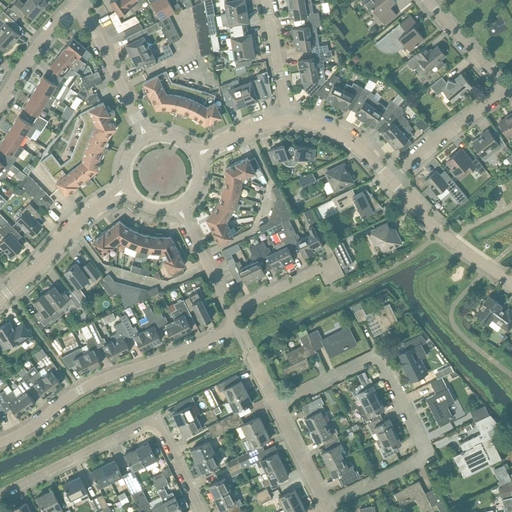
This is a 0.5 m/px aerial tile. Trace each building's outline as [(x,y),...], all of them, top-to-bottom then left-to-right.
[(11,8),(14,10),(21,17),(25,12),(33,19),(45,5),(47,4),(45,0),(27,0),(22,6),(16,1),(11,8)] [(129,8),(123,0),(112,0),(110,2),(116,11),(109,15),(118,33),(127,28),(139,22),(135,16),(121,23),(118,16),(119,15),(119,16),(129,8)] [(139,1),(138,0),(123,0),(129,8),(132,12),(142,5),(139,1)] [(138,0),(139,1),(140,0),(146,0),(150,5),(151,4),(161,20),(168,16),(158,0),(138,0)] [(158,0),(168,16),(175,11),(167,0),(158,0)] [(182,0),(187,9),(192,6),(193,6),(189,0),(182,0)] [(193,13),(206,11),(204,0),(193,6),(192,6),(193,13)] [(224,0),(226,13),(246,10),(244,0),(224,0)] [(286,0),(288,8),(312,4),(310,0),(286,0)] [(362,0),(361,1),(369,10),(371,8),(375,6),(380,12),(376,14),(385,25),(389,21),(397,15),(389,6),(395,1),(394,0),(362,0)] [(313,13),(312,4),(288,8),(290,19),(306,16),(307,21),(319,19),(318,12),(313,13)] [(248,22),(246,10),(226,13),(229,25),(227,25),(228,31),(230,31),(243,29),(242,23),(248,22)] [(0,47),(5,51),(20,35),(11,27),(16,22),(3,11),(0,14),(0,47)] [(193,13),(194,19),(207,17),(206,11),(193,13)] [(158,22),(160,28),(172,22),(169,16),(158,22)] [(402,22),(381,39),(388,47),(393,43),(399,50),(404,46),(409,51),(416,46),(424,39),(416,30),(419,27),(410,16),(402,22)] [(207,17),(194,19),(195,25),(208,23),(207,17)] [(321,26),(319,19),(307,21),(308,26),(292,29),(294,40),(317,36),(316,27),(321,26)] [(175,27),(172,22),(160,28),(163,33),(175,27)] [(209,29),(208,23),(195,25),(196,31),(209,29)] [(127,37),(128,37),(141,31),(143,29),(140,24),(133,27),(124,32),(127,37)] [(175,27),(163,33),(166,39),(178,33),(175,27)] [(196,31),(197,37),(210,35),(210,34),(209,30),(209,29),(196,31)] [(230,31),(233,49),(252,45),(250,34),(244,35),(243,29),(230,31)] [(126,45),(131,56),(149,47),(141,31),(128,37),(131,42),(126,45)] [(178,33),(166,39),(169,44),(180,39),(178,33)] [(211,41),(210,35),(197,37),(198,43),(211,41)] [(312,48),(313,53),(330,50),(328,50),(327,44),(319,46),(317,36),(294,40),(296,51),(312,48)] [(73,38),(65,47),(78,57),(78,58),(86,48),(73,38)] [(198,43),(199,49),(212,47),(211,41),(198,43)] [(255,57),(252,45),(233,49),(236,67),(249,64),(248,58),(255,57)] [(411,58),(406,62),(413,70),(421,63),(427,70),(434,64),(435,66),(439,69),(445,64),(441,61),(440,59),(445,55),(437,46),(433,50),(429,53),(424,47),(416,53),(411,58)] [(83,62),(78,58),(78,57),(65,47),(58,56),(70,67),(76,71),(83,62)] [(149,47),(131,56),(136,67),(142,64),(145,69),(157,63),(149,47)] [(213,54),(212,47),(199,49),(201,56),(213,54)] [(331,57),(330,50),(313,53),(314,58),(298,61),(300,72),(323,68),(324,67),(323,61),(331,57)] [(160,57),(162,61),(174,55),(172,51),(165,54),(160,57)] [(360,59),(356,54),(351,58),(355,63),(360,59)] [(54,69),(51,74),(64,83),(69,75),(73,75),(76,71),(70,67),(58,56),(50,66),(54,69)] [(324,74),(323,68),(300,72),(302,83),(303,82),(304,87),(303,89),(311,96),(325,81),(324,74)] [(98,71),(83,77),(86,82),(100,76),(98,71)] [(222,117),(217,108),(214,101),(215,95),(172,82),(166,71),(143,83),(148,93),(151,92),(153,95),(150,96),(156,109),(160,109),(164,109),(169,109),(173,110),(178,111),(179,108),(182,109),(181,112),(187,114),(192,117),(196,119),(200,122),(204,125),(208,123),(207,120),(209,119),(211,122),(222,117)] [(247,83),(239,85),(246,104),(248,104),(253,103),(253,102),(257,100),(257,99),(257,98),(265,95),(264,92),(271,90),(267,71),(257,74),(255,75),(256,79),(247,83)] [(430,86),(435,92),(437,95),(443,91),(452,102),(459,96),(461,96),(464,95),(466,94),(465,94),(473,87),(461,73),(456,77),(456,78),(456,79),(454,81),(448,79),(447,83),(441,77),(430,86)] [(64,83),(51,74),(48,79),(43,76),(37,87),(50,95),(55,98),(64,83)] [(343,89),(338,87),(341,81),(339,80),(340,77),(334,75),(330,78),(320,89),(329,94),(326,100),(336,105),(346,83),(343,89)] [(102,82),(100,76),(86,82),(83,77),(81,78),(84,85),(86,89),(102,82)] [(352,97),(357,100),(364,88),(353,82),(351,85),(346,83),(336,105),(346,109),(352,97)] [(84,85),(77,93),(82,97),(87,92),(86,89),(84,85)] [(239,85),(222,92),(224,95),(227,104),(233,102),(234,106),(235,108),(239,107),(240,108),(244,106),(244,105),(246,104),(239,85)] [(58,100),(55,98),(50,95),(37,87),(30,97),(44,105),(52,110),(58,100)] [(356,112),(355,114),(357,116),(357,118),(361,121),(363,120),(364,121),(377,101),(372,98),(375,95),(371,92),(370,91),(364,88),(357,100),(363,103),(362,104),(360,106),(356,112)] [(84,99),(85,101),(88,106),(100,100),(96,93),(84,99)] [(71,107),(75,110),(80,104),(79,103),(82,99),(78,96),(71,107)] [(38,116),(35,120),(44,126),(48,121),(38,115),(44,105),(30,97),(24,108),(38,116)] [(404,98),(398,106),(402,109),(409,103),(404,98)] [(381,125),(382,125),(388,118),(398,106),(391,100),(386,107),(377,101),(364,121),(373,127),(377,121),(381,125)] [(108,113),(103,102),(80,114),(84,123),(70,158),(61,166),(51,153),(40,162),(64,192),(75,185),(76,186),(75,187),(86,179),(84,177),(86,175),(88,177),(98,170),(99,161),(101,151),(102,151),(99,149),(100,146),(103,148),(103,147),(107,140),(111,134),(116,128),(110,116),(107,117),(105,114),(108,113)] [(402,109),(398,106),(388,118),(382,125),(386,128),(381,133),(388,141),(401,130),(409,123),(403,116),(402,109)] [(511,113),(509,116),(509,117),(499,123),(507,137),(511,134),(511,113)] [(19,116),(12,126),(25,135),(31,138),(36,128),(41,131),(44,126),(35,120),(32,125),(19,116)] [(429,127),(421,118),(421,117),(414,123),(420,130),(421,128),(424,131),(429,127)] [(19,145),(25,135),(12,126),(5,136),(24,148),(19,145)] [(472,144),(481,156),(484,160),(499,150),(497,148),(504,142),(502,139),(497,142),(488,129),(480,135),(482,137),(472,144)] [(405,135),(401,130),(388,141),(395,150),(413,134),(410,131),(405,135)] [(0,147),(7,152),(3,157),(13,164),(17,158),(19,156),(24,148),(5,136),(0,144),(0,147)] [(289,146),(289,147),(289,148),(285,149),(283,145),(269,151),(274,164),(282,161),(285,164),(289,166),(294,165),(297,163),(299,159),(313,161),(315,149),(295,146),(295,149),(294,149),(294,148),(294,147),(293,146),(292,145),(291,145),(290,146),(289,146)] [(459,180),(474,167),(480,174),(485,170),(476,158),(471,162),(461,150),(447,161),(453,168),(451,169),(459,180)] [(0,177),(1,179),(2,177),(4,177),(6,175),(6,173),(9,170),(8,169),(13,164),(3,157),(0,160),(0,177)] [(236,162),(235,163),(235,164),(240,172),(242,171),(245,177),(260,169),(259,167),(255,158),(249,161),(247,158),(241,161),(240,161),(239,161),(238,162),(237,162),(236,162)] [(225,177),(225,179),(241,184),(241,183),(241,182),(241,181),(241,180),(242,180),(242,179),(245,177),(242,171),(240,172),(235,164),(235,163),(234,163),(233,164),(232,165),(231,166),(230,166),(225,169),(225,170),(226,172),(226,174),(226,176),(225,177)] [(344,164),(326,173),(334,191),(352,182),(344,164)] [(16,174),(15,175),(22,181),(24,178),(26,175),(19,170),(16,174)] [(468,199),(447,173),(442,177),(436,171),(424,180),(437,195),(446,188),(461,206),(468,199)] [(316,181),(312,172),(298,179),(302,188),(316,181)] [(54,201),(27,174),(19,185),(38,204),(45,211),(54,201)] [(241,184),(225,179),(225,182),(225,184),(224,187),(223,189),(223,192),(238,197),(239,194),(240,192),(240,189),(241,186),(241,184)] [(276,198),(285,201),(278,186),(272,189),(276,198)] [(10,188),(5,193),(9,197),(14,191),(10,188)] [(362,217),(364,217),(373,212),(372,211),(381,207),(382,209),(383,208),(366,189),(365,189),(366,191),(363,192),(363,191),(355,195),(352,189),(353,189),(353,188),(332,199),(335,206),(336,205),(339,211),(355,204),(362,217)] [(237,199),(238,197),(223,192),(222,194),(221,197),(220,199),(219,202),(218,204),(233,209),(234,207),(235,204),(236,202),(237,199)] [(276,198),(274,204),(289,209),(285,201),(276,198)] [(39,213),(32,206),(29,203),(21,211),(24,214),(16,221),(31,236),(42,226),(34,217),(39,213)] [(232,211),(233,209),(218,204),(216,206),(215,209),(213,211),(212,213),(210,215),(226,221),(228,218),(229,216),(231,214),(232,211)] [(293,217),(289,209),(274,204),(272,210),(293,217)] [(317,221),(311,209),(304,212),(310,225),(317,221)] [(272,210),(270,216),(285,221),(293,217),(272,210)] [(0,213),(0,226),(1,228),(0,229),(0,232),(5,238),(0,243),(0,245),(12,257),(22,246),(17,241),(15,238),(19,234),(8,222),(0,213)] [(226,221),(210,215),(208,217),(210,218),(209,221),(208,222),(213,232),(221,228),(222,231),(229,227),(226,221)] [(285,221),(270,216),(268,222),(277,225),(281,223),(285,221)] [(285,221),(281,223),(284,228),(292,244),(296,242),(299,248),(303,257),(313,252),(306,237),(300,239),(297,233),(296,234),(291,225),(289,219),(285,221)] [(123,243),(125,244),(130,229),(128,227),(125,226),(123,224),(121,223),(119,221),(113,226),(119,234),(115,236),(119,242),(120,241),(123,243)] [(277,225),(268,222),(267,222),(258,227),(261,233),(275,226),(277,225)] [(281,241),(274,244),(284,266),(294,261),(287,246),(292,244),(284,228),(281,223),(277,225),(275,226),(277,232),(281,241)] [(387,223),(369,232),(375,245),(379,243),(383,250),(390,247),(390,249),(401,243),(397,234),(396,234),(394,230),(392,229),(390,230),(387,223)] [(103,232),(102,233),(103,234),(109,241),(107,242),(111,248),(119,242),(115,236),(119,234),(113,226),(107,230),(107,231),(106,231),(105,231),(104,232),(103,232)] [(311,234),(306,237),(313,252),(323,247),(313,226),(308,228),(311,234)] [(221,228),(213,232),(219,244),(228,240),(233,237),(229,227),(222,231),(221,228)] [(130,229),(125,244),(127,246),(132,248),(137,249),(142,234),(139,233),(137,232),(135,231),(132,230),(130,229)] [(98,237),(92,242),(98,250),(102,255),(111,248),(107,242),(109,241),(103,234),(102,233),(101,234),(100,235),(100,236),(99,236),(98,237)] [(144,235),(142,234),(137,249),(140,250),(142,251),(147,252),(150,252),(155,237),(152,236),(150,236),(147,235),(144,235)] [(159,237),(155,237),(150,252),(154,253),(156,253),(160,253),(168,240),(166,238),(165,237),(161,237),(159,237)] [(160,253),(164,260),(179,253),(173,241),(171,241),(168,240),(160,253)] [(263,241),(256,245),(263,259),(267,257),(274,271),(284,266),(274,244),(274,245),(277,251),(271,253),(268,247),(267,248),(263,241)] [(263,259),(256,245),(249,248),(252,255),(250,256),(253,262),(248,265),(255,280),(265,275),(258,261),(263,259)] [(336,248),(335,249),(344,268),(353,264),(343,245),(342,245),(336,248)] [(185,265),(179,253),(164,260),(173,278),(184,273),(182,267),(185,265)] [(245,285),(255,280),(248,265),(242,267),(239,261),(236,263),(233,257),(227,260),(233,273),(239,271),(245,285)] [(76,263),(65,272),(77,288),(88,280),(88,279),(90,277),(93,280),(99,275),(89,262),(83,267),(83,268),(81,269),(76,263)] [(130,271),(140,274),(141,268),(132,265),(130,271)] [(151,271),(141,268),(140,274),(148,276),(151,271)] [(104,278),(114,291),(116,282),(114,281),(109,274),(104,278)] [(100,282),(111,297),(114,294),(104,280),(100,282)] [(122,284),(116,282),(114,291),(118,297),(122,284)] [(123,304),(128,285),(122,284),(118,297),(123,304)] [(134,287),(128,285),(123,304),(125,307),(129,305),(134,287)] [(44,294),(60,315),(66,310),(65,309),(74,303),(77,308),(81,304),(70,290),(62,296),(55,287),(44,294)] [(129,305),(137,302),(140,288),(134,287),(129,305)] [(148,290),(146,290),(144,299),(159,293),(157,287),(148,290)] [(146,290),(140,288),(137,302),(144,299),(146,290)] [(209,310),(207,311),(198,292),(189,296),(202,324),(211,319),(210,318),(212,316),(209,310)] [(60,315),(44,294),(34,302),(41,312),(37,316),(44,325),(53,318),(49,314),(55,309),(60,315)] [(508,331),(511,325),(511,311),(509,309),(506,312),(500,307),(501,306),(489,296),(481,307),(483,309),(478,316),(488,323),(492,318),(498,323),(508,331)] [(174,319),(181,334),(191,329),(185,316),(190,313),(183,299),(174,304),(176,309),(170,312),(174,319)] [(359,301),(350,305),(353,312),(354,312),(355,314),(359,323),(365,320),(367,319),(375,335),(391,327),(399,324),(389,304),(366,315),(363,308),(359,301)] [(147,322),(141,325),(144,330),(151,345),(152,345),(154,346),(158,344),(158,342),(161,340),(155,328),(154,326),(158,323),(153,314),(150,307),(144,310),(149,321),(147,322)] [(160,310),(153,314),(158,323),(159,326),(164,324),(171,339),(181,334),(174,319),(168,322),(165,316),(163,317),(160,310)] [(121,321),(128,336),(129,338),(134,336),(137,341),(141,350),(144,349),(146,350),(150,348),(150,346),(151,345),(144,330),(139,333),(135,326),(134,327),(132,327),(128,320),(122,323),(121,321)] [(124,338),(128,336),(121,321),(114,325),(117,331),(116,332),(119,337),(113,340),(120,355),(130,350),(124,338)] [(31,337),(23,324),(14,329),(9,322),(0,327),(0,337),(1,338),(0,338),(0,342),(4,349),(14,343),(16,346),(31,337)] [(313,324),(305,328),(316,352),(317,352),(315,349),(324,345),(330,357),(357,344),(348,327),(329,336),(324,326),(317,330),(313,324)] [(316,352),(305,328),(296,332),(303,345),(286,353),(291,364),(282,368),(287,378),(311,367),(306,357),(316,352)] [(97,330),(91,333),(98,347),(103,345),(110,360),(120,355),(113,340),(106,343),(104,338),(102,339),(97,330)] [(98,347),(91,333),(92,336),(87,338),(87,345),(80,348),(91,369),(101,364),(94,350),(98,347)] [(428,341),(420,335),(403,344),(407,351),(398,355),(411,381),(428,372),(421,359),(427,355),(422,344),(428,341)] [(57,338),(49,341),(54,347),(60,344),(57,338)] [(507,353),(511,348),(511,344),(507,341),(501,347),(507,353)] [(81,374),(91,369),(80,348),(70,353),(61,357),(69,368),(76,365),(81,374)] [(46,366),(38,372),(52,390),(61,384),(53,372),(58,369),(47,354),(41,359),(46,366)] [(22,365),(17,370),(22,377),(24,379),(30,387),(34,384),(39,391),(41,394),(43,397),(52,390),(38,372),(33,376),(31,377),(27,371),(22,365)] [(450,365),(442,369),(445,375),(449,373),(453,371),(450,365)] [(229,400),(247,392),(241,380),(240,381),(237,375),(216,385),(219,391),(223,389),(229,400)] [(438,424),(447,420),(452,417),(452,416),(451,416),(450,413),(449,414),(445,406),(454,402),(442,377),(430,382),(436,394),(426,399),(438,424)] [(18,387),(12,391),(26,410),(35,403),(29,395),(26,391),(30,387),(24,379),(18,384),(18,387)] [(359,398),(362,405),(378,397),(373,385),(365,389),(362,384),(351,389),(356,399),(359,398)] [(210,388),(204,391),(207,397),(213,394),(210,388)] [(0,392),(0,401),(6,412),(11,408),(17,416),(26,410),(12,391),(12,390),(7,393),(4,390),(0,392)] [(252,403),(247,392),(229,400),(234,412),(252,403)] [(178,425),(196,416),(191,405),(195,403),(193,397),(181,403),(184,408),(173,414),(178,425)] [(310,430),(326,423),(323,416),(326,414),(321,404),(324,403),(320,397),(301,406),(304,413),(306,412),(308,417),(305,419),(310,430)] [(378,397),(362,405),(357,408),(360,414),(362,413),(367,424),(379,418),(376,412),(384,408),(378,397)] [(485,406),(470,413),(475,422),(489,414),(485,406)] [(238,412),(219,421),(222,426),(240,417),(238,412)] [(460,453),(453,456),(458,466),(458,465),(465,462),(468,469),(477,464),(488,459),(490,464),(491,464),(501,459),(491,438),(503,432),(499,425),(490,414),(489,414),(475,422),(481,433),(462,443),(466,450),(463,451),(460,453)] [(202,427),(196,416),(178,425),(184,436),(202,427)] [(246,437),(264,428),(259,416),(241,425),(246,437)] [(243,422),(240,417),(222,426),(224,431),(243,422)] [(379,418),(367,424),(373,434),(376,432),(380,439),(395,431),(389,419),(381,424),(379,418)] [(210,432),(222,426),(219,421),(207,427),(210,432)] [(327,443),(338,438),(333,428),(329,429),(326,423),(310,430),(316,442),(324,438),(327,443)] [(224,431),(222,426),(210,432),(204,435),(207,440),(224,431)] [(270,439),(264,428),(246,437),(253,449),(237,457),(239,462),(248,458),(264,450),(261,443),(270,439)] [(395,431),(380,439),(383,445),(379,447),(384,457),(396,452),(393,446),(401,443),(395,431)] [(327,464),(343,457),(340,450),(343,449),(338,438),(327,443),(329,449),(321,453),(327,464)] [(196,461),(214,452),(209,441),(191,450),(196,461)] [(148,443),(137,449),(145,465),(156,459),(148,443)] [(145,465),(137,449),(125,454),(133,471),(145,465)] [(264,450),(248,458),(251,464),(256,462),(259,467),(262,466),(266,472),(282,464),(277,453),(268,457),(264,450)] [(214,452),(196,461),(202,473),(220,464),(214,452)] [(239,462),(237,457),(225,463),(228,468),(239,462)] [(343,457),(327,464),(333,476),(341,472),(343,477),(338,479),(341,485),(360,477),(357,471),(354,472),(350,462),(346,463),(343,457)] [(114,460),(102,465),(110,482),(111,482),(113,486),(120,483),(121,486),(126,483),(131,495),(137,492),(131,480),(125,483),(114,460)] [(242,468),(239,462),(228,468),(231,473),(232,476),(243,471),(241,468),(242,468)] [(282,464),(266,472),(268,478),(262,481),(265,487),(288,476),(282,464)] [(511,478),(505,464),(495,469),(500,480),(498,481),(500,485),(511,479),(511,478)] [(99,488),(110,482),(102,465),(91,471),(99,488)] [(151,478),(154,484),(165,478),(163,473),(151,478)] [(86,491),(84,486),(79,477),(64,484),(67,490),(61,492),(66,501),(68,506),(81,500),(82,501),(89,498),(85,492),(86,491)] [(131,480),(137,492),(142,489),(136,478),(131,480)] [(163,502),(168,511),(182,511),(172,492),(167,494),(163,486),(168,483),(165,478),(154,484),(156,489),(157,489),(163,502)] [(214,498),(231,490),(225,478),(208,486),(214,498)] [(444,511),(447,511),(440,497),(435,488),(425,493),(419,481),(406,487),(407,488),(394,494),(400,506),(415,499),(421,511),(422,511),(432,508),(431,507),(436,505),(439,511),(444,511)] [(500,498),(511,495),(508,482),(501,485),(502,487),(498,488),(500,498)] [(142,489),(137,492),(142,504),(147,501),(142,489)] [(255,494),(257,499),(269,494),(266,489),(255,494)] [(284,509),(300,501),(295,489),(278,498),(284,509)] [(50,511),(61,507),(57,499),(52,490),(37,498),(44,511),(50,511)] [(227,511),(239,506),(242,504),(237,495),(234,497),(231,490),(214,498),(220,509),(225,507),(227,511)] [(142,504),(137,492),(131,495),(137,506),(142,504)] [(271,499),(269,494),(257,499),(260,505),(271,499)] [(102,495),(97,497),(103,509),(108,506),(102,495)] [(95,511),(97,511),(103,510),(103,509),(97,497),(90,501),(95,511)] [(511,511),(511,500),(511,497),(502,500),(504,511),(492,511),(492,510),(482,511),(511,511)] [(305,511),(300,501),(284,509),(285,511),(305,511)] [(154,511),(168,511),(163,502),(152,507),(154,511)] [(30,511),(26,503),(12,510),(12,511),(30,511)]
